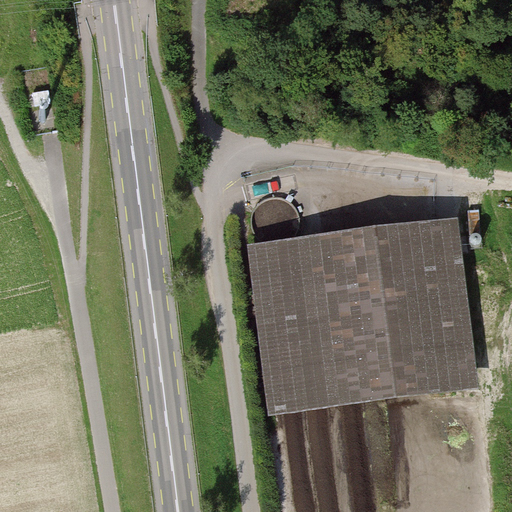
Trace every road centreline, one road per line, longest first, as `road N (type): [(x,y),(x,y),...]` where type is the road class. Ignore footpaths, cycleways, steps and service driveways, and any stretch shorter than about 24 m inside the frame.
road 1 (primary): [(180,511),(117,0)]
road 2 (track): [(199,0),(199,70),(253,511)]
road 3 (track): [(511,179),(302,153),(209,156)]
road 4 (track): [(76,284),(113,511)]
road 5 (track): [(0,100),(63,228)]
